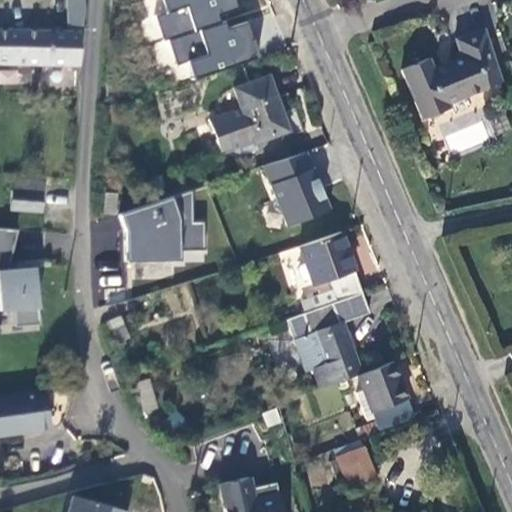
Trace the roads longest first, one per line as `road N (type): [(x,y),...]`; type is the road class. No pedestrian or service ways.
road 1 (residential): [(95,0),(81,252),(86,336),(101,390),(126,432),(158,462),(176,511)]
road 2 (unclassified): [(314,29),(511,490)]
